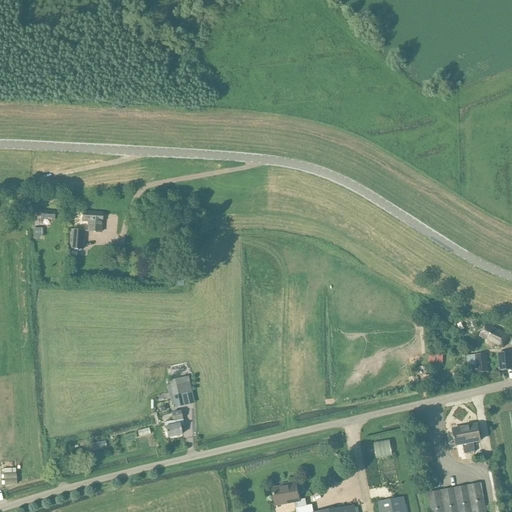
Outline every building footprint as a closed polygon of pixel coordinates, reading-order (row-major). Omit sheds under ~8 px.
[(55,220),(55,212),(41,211),(41,219),(55,220)] [(88,232),(101,233),(102,213),(83,212),(82,221),(89,221),(88,232)] [(83,250),(85,230),(70,229),(69,249),(83,250)] [(509,335),(487,324),(481,337),(503,348),(509,335)] [(511,361),(511,352),(498,353),(500,370),(511,368),(511,361)] [(428,365),(443,364),(442,354),(427,355),(428,365)] [(475,374),(489,372),(487,354),(476,355),(476,354),(469,355),(470,366),(474,365),(475,374)] [(173,396),(176,408),(184,406),(181,394),(192,392),(188,376),(169,381),(170,385),(167,386),(169,397),(173,396)] [(164,423),(167,438),(182,435),(180,427),(184,426),(181,411),(172,413),(173,421),(164,423)] [(456,445),(462,444),(464,454),(475,452),(473,442),(480,441),(477,425),(454,430),(456,445)] [(372,443),(374,457),(390,455),(389,441),(372,443)] [(356,511),(355,505),(315,511),(313,511),(312,505),(307,506),(305,499),(299,500),(296,483),(285,485),(285,487),(273,489),(275,505),(294,501),(296,511),(356,511)] [(486,511),(481,483),(427,493),(430,511),(486,511)] [(397,498),(378,502),(379,511),(407,511),(404,497),(403,497),(402,492),(396,493),(397,498)]
